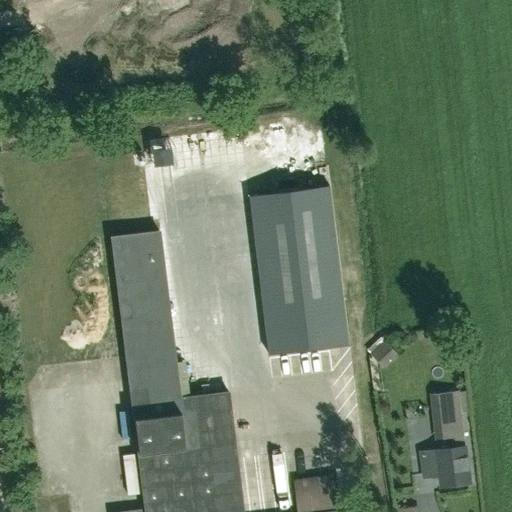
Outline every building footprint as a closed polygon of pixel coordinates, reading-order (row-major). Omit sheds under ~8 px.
[(269,353),(349,344),(329,185),(308,188),(306,173),(266,178),(268,193),(250,195),(269,353)] [(244,511),(229,391),(180,397),(159,230),(111,236),(145,508),(111,511),(336,511),(330,511),(244,511)] [(439,437),(463,435),(460,412),(437,415),(439,437)] [(441,486),(469,482),(464,446),(436,450),(441,486)] [(297,511),(336,507),(331,474),(293,480),(297,511)]
